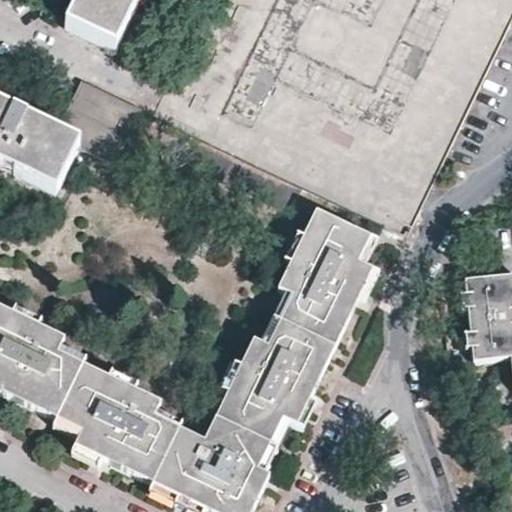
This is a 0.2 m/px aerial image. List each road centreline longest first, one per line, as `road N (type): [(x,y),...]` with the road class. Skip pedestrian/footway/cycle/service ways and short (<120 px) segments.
road 1 (residential): [(511,156),(460,193),(414,257),(391,388)]
road 2 (residential): [(391,388),(360,421),(311,511)]
road 3 (residential): [(391,388),(443,511)]
